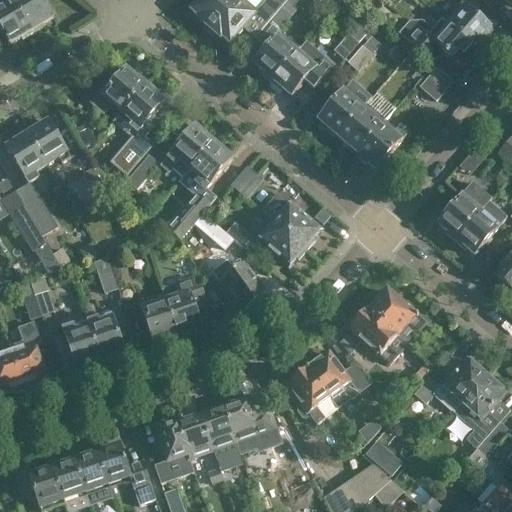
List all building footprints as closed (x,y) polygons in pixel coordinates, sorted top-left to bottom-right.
[(16,0),(12,3),(31,34),(53,21),(39,0),(16,0)] [(248,0),(203,0),(192,14),(200,21),(199,23),(221,42),(222,40),(231,47),(244,32),(265,50),(306,3),(302,0),(268,0),(257,13),(246,4),(248,0)] [(511,0),(478,0),(492,12),(502,0),(504,0),(511,6),(511,0)] [(31,34),(12,3),(1,9),(0,7),(0,30),(10,47),(31,34)] [(462,6),(446,25),(477,51),(493,33),(462,6)] [(477,51),(446,25),(442,21),(432,32),(422,24),(410,24),(399,36),(431,64),(441,52),(461,69),(477,51)] [(362,26),(352,35),(363,46),(373,37),(362,26)] [(254,67),(273,83),(297,54),(288,46),(291,43),(282,35),(254,67)] [(345,64),(359,47),(348,37),(334,54),(345,64)] [(359,76),(373,59),(362,49),(347,66),(359,76)] [(297,54),(273,83),(291,99),(319,67),(311,60),(308,63),(297,54)] [(436,105),(454,85),(437,70),(419,91),(436,105)] [(112,108),(122,117),(149,86),(139,77),(135,81),(126,73),(100,104),(109,112),(112,108)] [(149,86),(122,117),(132,125),(129,129),(137,137),(164,106),(156,99),(159,95),(149,86)] [(338,138),(339,139),(364,111),(353,102),(357,98),(348,90),(319,123),(329,131),(328,133),(336,140),(338,138)] [(364,111),(339,139),(348,147),(346,149),(356,158),(383,127),(373,118),(376,115),(367,107),(364,111)] [(47,123),(26,136),(46,168),(58,161),(60,165),(70,160),(47,123)] [(383,127),(356,158),(366,166),(367,164),(377,173),(409,135),(400,127),(393,136),(383,127)] [(196,129),(161,170),(169,177),(173,172),(184,182),(187,178),(215,145),(196,129)] [(46,168),(26,136),(6,149),(28,185),(38,179),(35,175),(46,168)] [(187,178),(184,182),(181,184),(192,194),(198,187),(205,193),(233,161),(215,145),(187,178)] [(152,176),(151,175),(141,166),(127,183),(138,193),(152,176)] [(241,198),(258,179),(247,170),(231,189),(241,198)] [(94,198),(105,191),(93,171),(82,177),(94,198)] [(32,190),(17,199),(43,241),(58,232),(32,190)] [(446,236),(456,244),(481,215),(472,207),(475,203),(466,196),(439,227),(447,234),(446,236)] [(168,233),(176,240),(181,245),(195,228),(224,253),(233,243),(246,254),(255,243),(235,226),(226,236),(204,217),(212,209),(199,198),(189,209),(187,206),(173,222),(176,224),(168,233)] [(4,207),(34,256),(47,247),(43,241),(17,199),(4,207)] [(291,208),(276,226),(305,251),(321,233),(291,208)] [(481,215),(456,244),(465,252),(467,251),(475,258),(502,227),(494,220),(490,224),(481,215)] [(289,270),(305,251),(276,226),(260,244),(289,270)] [(156,244),(146,247),(150,259),(160,256),(156,244)] [(63,251),(53,258),(61,271),(71,264),(63,251)] [(36,265),(44,280),(45,281),(60,272),(53,258),(52,257),(36,265)] [(119,293),(132,288),(122,258),(109,262),(119,293)] [(239,264),(231,269),(228,264),(212,275),(218,285),(223,282),(244,312),(265,297),(244,267),(242,268),(239,264)] [(511,288),(510,291),(511,292),(511,268),(503,279),(511,286),(511,288)] [(105,298),(118,293),(111,272),(97,277),(105,298)] [(44,280),(30,285),(18,289),(23,303),(30,323),(42,319),(56,315),(49,295),(45,281),(44,280)] [(163,292),(167,304),(178,338),(202,330),(196,314),(208,310),(206,305),(205,305),(204,300),(202,301),(199,294),(197,294),(194,285),(193,285),(192,283),(163,292)] [(377,301),(368,312),(407,347),(418,334),(419,335),(427,326),(408,310),(407,312),(387,294),(381,302),(377,301)] [(155,346),(178,338),(167,304),(154,308),(151,302),(142,305),(155,346)] [(407,347),(368,312),(350,332),(391,367),(408,348),(407,347)] [(88,324),(90,329),(102,364),(125,356),(113,321),(100,325),(99,321),(88,324)] [(76,328),(74,329),(73,324),(63,328),(79,372),(102,364),(90,329),(78,333),(76,328)] [(26,350),(11,355),(24,389),(47,381),(35,347),(40,346),(36,334),(22,338),(26,350)] [(0,397),(0,398),(24,389),(11,355),(0,358),(0,397)] [(329,357),(308,373),(338,413),(359,397),(329,357)] [(370,383),(376,377),(384,369),(376,361),(368,369),(367,368),(362,374),(370,383)] [(467,364),(444,390),(441,388),(440,390),(429,381),(414,398),(426,409),(434,399),(454,416),(486,380),(467,364)] [(338,413),(308,373),(287,388),(302,408),(298,411),(298,414),(304,421),(307,422),(310,419),(317,428),(338,413)] [(486,380),(454,416),(474,434),(466,443),(477,452),(467,464),(489,484),(500,472),(487,461),(510,434),(500,426),(488,415),(504,397),(486,380)] [(253,417),(249,404),(226,411),(226,412),(241,455),(241,456),(252,452),(253,454),(274,447),(262,415),(253,417)] [(241,455),(226,412),(204,420),(215,453),(219,463),(241,455)] [(215,453),(204,420),(182,427),(181,424),(180,424),(193,461),(215,453)] [(193,461),(180,424),(157,432),(168,462),(158,466),(164,484),(197,472),(193,461)] [(367,456),(395,477),(406,463),(378,442),(367,456)] [(282,453),(293,474),(305,468),(294,447),(282,453)] [(121,448),(98,456),(109,488),(122,484),(124,488),(132,485),(141,509),(157,504),(144,467),(129,472),(121,448)] [(98,456),(76,464),(87,496),(86,496),(91,510),(114,501),(109,488),(98,456)] [(76,464),(53,471),(67,511),(84,511),(91,510),(86,496),(87,496),(76,464)] [(212,488),(235,480),(231,467),(208,475),(212,488)] [(391,483),(392,482),(373,468),(361,476),(380,492),(391,483)] [(52,511),(51,508),(63,504),(66,511),(67,511),(53,471),(30,479),(41,511),(52,511)] [(374,497),(380,492),(361,476),(350,483),(370,500),(374,497)] [(350,483),(341,489),(361,507),(370,500),(350,483)] [(380,492),(374,497),(385,511),(404,495),(391,483),(380,492)] [(323,502),(328,511),(353,511),(360,509),(361,507),(341,489),(323,502)] [(183,511),(175,490),(167,493),(173,511),(183,511)] [(511,511),(511,503),(500,493),(484,511),(511,511)] [(448,511),(435,500),(424,511),(448,511)]
